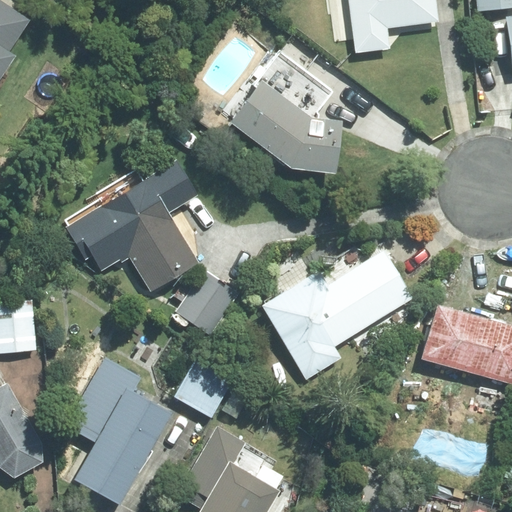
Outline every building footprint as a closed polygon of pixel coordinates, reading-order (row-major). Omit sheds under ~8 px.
[(10,47),(29,17),(1,0),(0,0),(0,75),(15,51),(10,47)] [(342,0),(349,52),(384,46),(382,26),(432,20),(429,0),(342,0)] [(511,5),(511,0),(470,0),(472,10),(511,5)] [(511,12),(498,14),(506,72),(511,71),(511,12)] [(336,170),(343,117),(312,113),(328,92),(276,52),(252,84),(255,86),(231,118),(292,165),(336,170)] [(151,291),(200,261),(170,213),(199,195),(177,159),(65,227),(86,259),(93,255),(102,270),(120,260),(121,262),(130,257),(151,291)] [(261,303),(306,378),(342,356),(334,344),(414,296),(385,248),(329,283),(319,268),(261,303)] [(209,334),(238,292),(204,268),(175,310),(209,334)] [(0,351),(36,349),(31,300),(0,301),(0,351)] [(423,355),(511,381),(511,321),(439,300),(423,355)] [(119,502),(172,409),(133,387),(139,375),(105,356),(66,424),(95,439),(74,476),(119,502)] [(172,395),(210,417),(232,379),(194,357),(172,395)] [(43,443),(9,382),(0,387),(0,464),(1,466),(16,477),(44,462),(43,443)] [(267,511),(280,490),(232,462),(244,440),(217,425),(177,495),(201,510),(200,511),(267,511)] [(302,436),(293,429),(283,443),(293,449),(302,436)]
